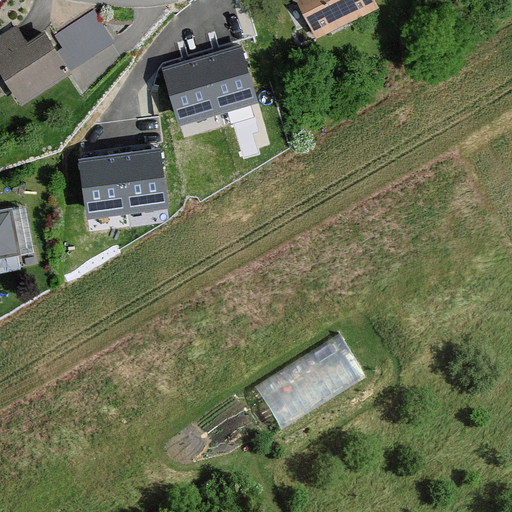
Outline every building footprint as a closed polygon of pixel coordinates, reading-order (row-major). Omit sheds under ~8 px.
[(375,0),(292,0),(294,3),(300,4),(314,33),(377,3),(375,0)] [(97,6),(56,33),(75,63),(116,36),(97,6)] [(32,44),(20,25),(0,37),(0,69),(8,82),(23,73),(36,93),(73,70),(50,33),(32,44)] [(187,61),(164,68),(179,124),(257,103),(241,47),(218,53),(187,61)] [(106,156),(83,158),(90,219),(167,210),(160,149),(132,153),(106,156)] [(12,207),(0,209),(0,254),(20,251),(12,207)] [(283,396),(296,415),(350,378),(347,374),(356,368),(336,339),(281,376),(291,390),(283,396)]
